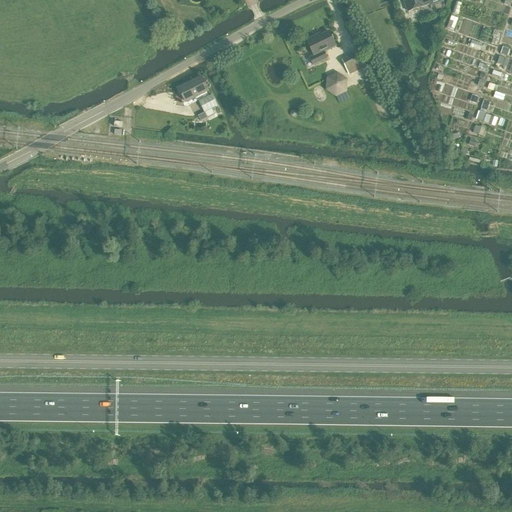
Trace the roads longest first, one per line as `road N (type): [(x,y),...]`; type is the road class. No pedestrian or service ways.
road 1 (track): [(0,319),(511,330)]
road 2 (motorway): [(511,413),(0,406)]
road 3 (secondary): [(511,368),(0,362)]
road 4 (unclassified): [(0,166),(311,0)]
